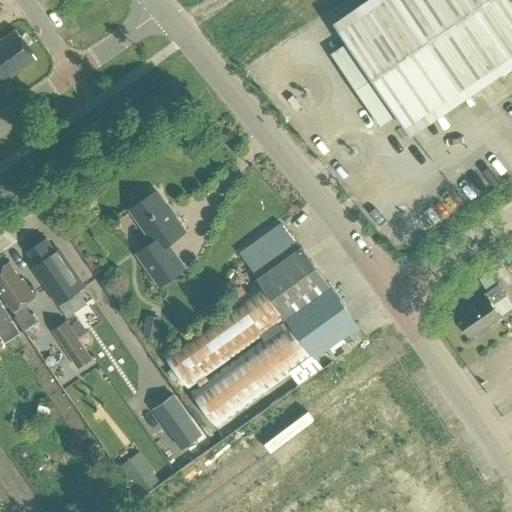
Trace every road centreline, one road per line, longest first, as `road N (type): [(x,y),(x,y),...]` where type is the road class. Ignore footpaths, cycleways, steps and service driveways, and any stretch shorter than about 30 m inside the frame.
road 1 (unclassified): [(394,295),(160,10)]
road 2 (unclassified): [(511,460),(394,295)]
road 3 (unclassified): [(511,214),(394,295)]
